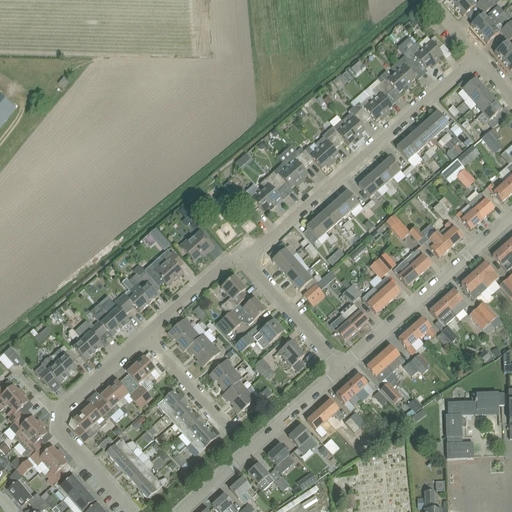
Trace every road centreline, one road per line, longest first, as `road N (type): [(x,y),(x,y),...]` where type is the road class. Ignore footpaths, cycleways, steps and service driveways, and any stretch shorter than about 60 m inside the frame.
road 1 (residential): [(239,251),(261,244),(477,55)]
road 2 (residential): [(511,217),(342,369)]
road 3 (residential): [(342,369),(182,511)]
road 4 (residential): [(342,369),(239,251)]
road 5 (residential): [(132,511),(58,428),(57,412)]
road 6 (residential): [(144,335),(239,251)]
road 7 (residential): [(225,425),(144,335)]
